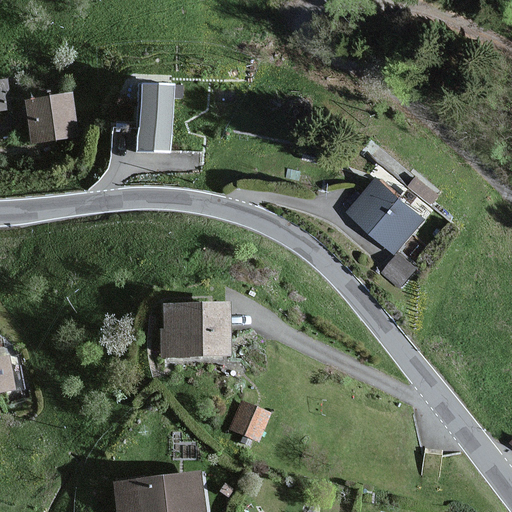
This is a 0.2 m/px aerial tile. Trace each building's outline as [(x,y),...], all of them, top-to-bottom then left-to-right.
[(5,78),(0,79),(0,108),(10,106),(5,78)] [(169,83),(139,83),(139,148),(169,149),(169,83)] [(70,93),(25,99),(31,142),(76,135),(70,93)] [(431,218),(378,168),(370,177),(375,182),(348,211),(396,255),(431,218)] [(416,271),(401,256),(382,275),(397,290),(416,271)] [(227,303),(161,306),(162,330),(158,330),(160,358),(230,355),(227,303)] [(6,357),(0,358),(0,392),(11,390),(6,357)] [(269,415),(239,402),(226,431),(256,444),(269,415)] [(201,511),(197,472),(111,482),(114,511),(201,511)]
